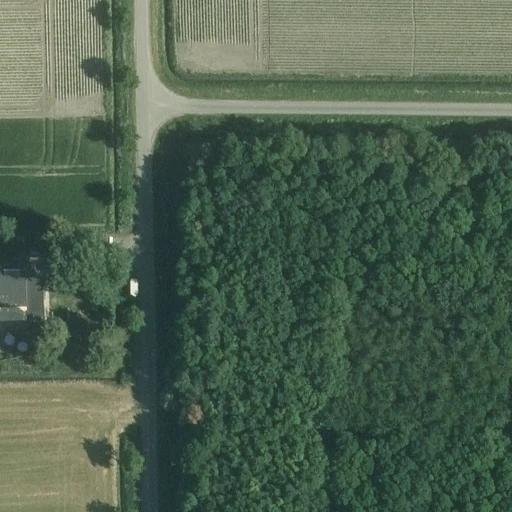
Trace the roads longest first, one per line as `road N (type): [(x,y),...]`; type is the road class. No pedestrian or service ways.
road 1 (unclassified): [(149,511),(142,107)]
road 2 (unclassified): [(142,107),(511,110)]
